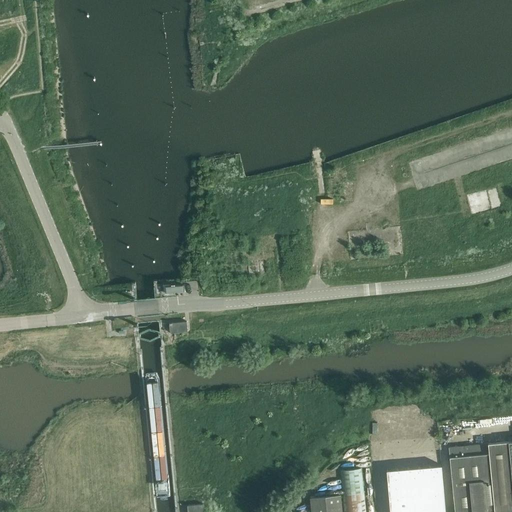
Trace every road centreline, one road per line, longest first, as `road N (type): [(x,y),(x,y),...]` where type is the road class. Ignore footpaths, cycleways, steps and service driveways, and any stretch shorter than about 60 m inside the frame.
road 1 (tertiary): [(86,314),(469,279),(511,268)]
road 2 (unclassified): [(86,314),(0,119)]
